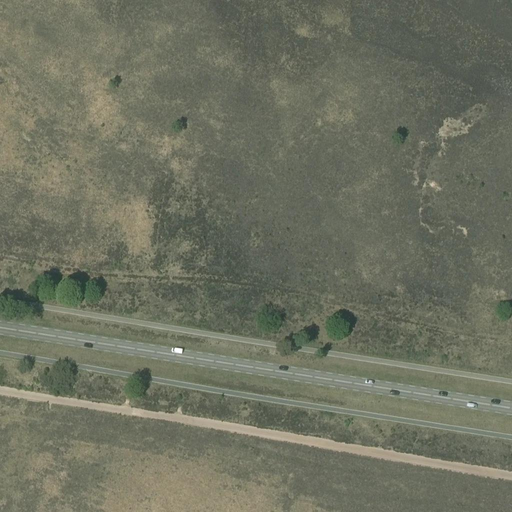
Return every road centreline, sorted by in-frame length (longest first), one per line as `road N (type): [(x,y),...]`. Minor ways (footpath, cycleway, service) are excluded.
road 1 (track): [(511,342),(247,283),(108,276),(0,258)]
road 2 (track): [(511,477),(0,391)]
road 3 (primary): [(511,408),(0,328)]
